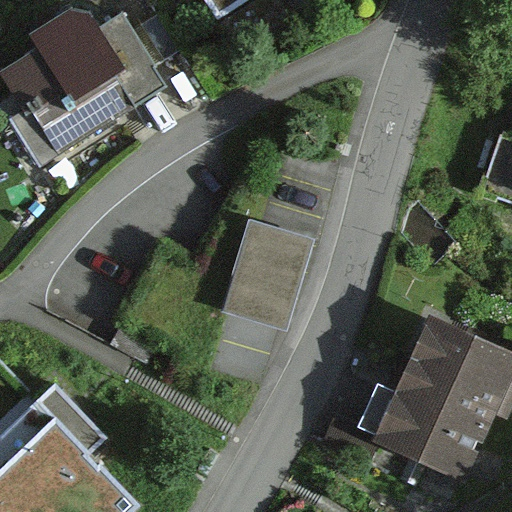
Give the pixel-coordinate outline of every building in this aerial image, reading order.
[(245,0),(208,0),(219,16),(245,0)] [(39,166),(165,88),(119,15),(97,28),(80,2),(29,34),(38,48),(0,71),(0,76),(20,108),(8,116),(39,166)] [(511,132),(506,132),(485,189),(511,197),(511,132)] [(227,306),(292,323),(317,229),(253,212),(227,306)] [(360,428),(369,432),(365,440),(456,481),(489,408),(504,415),(511,396),(511,365),(510,365),(511,359),(511,347),(425,309),(388,391),(379,387),(360,428)] [(60,395),(0,452),(0,511),(130,511),(136,508),(87,457),(105,441),(60,395)]
